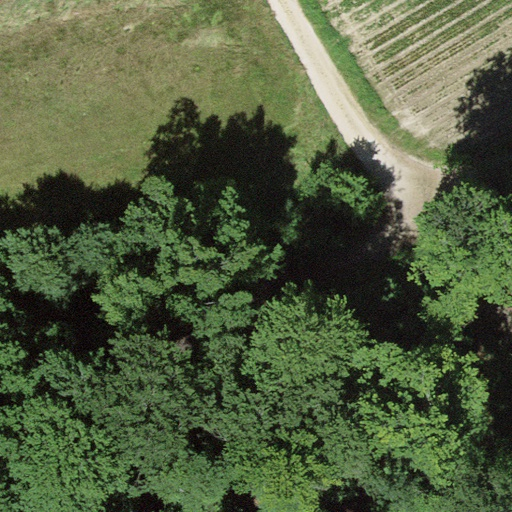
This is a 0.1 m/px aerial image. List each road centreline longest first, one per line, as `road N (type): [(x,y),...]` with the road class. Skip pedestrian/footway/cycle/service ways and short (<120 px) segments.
road 1 (track): [(426,239),(0,421)]
road 2 (track): [(283,0),(426,239)]
